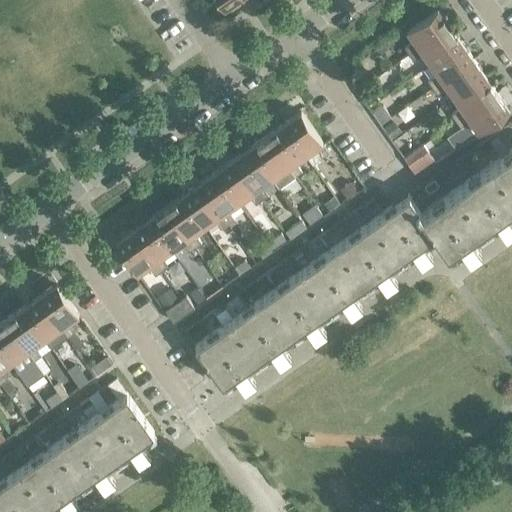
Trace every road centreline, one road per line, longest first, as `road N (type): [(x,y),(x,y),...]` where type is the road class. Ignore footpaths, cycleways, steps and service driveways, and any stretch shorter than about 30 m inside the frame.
road 1 (residential): [(511,234),(451,275),(419,275),(203,429)]
road 2 (residential): [(203,429),(50,211)]
road 3 (residential): [(50,211),(231,80)]
road 4 (residential): [(203,429),(87,511)]
road 5 (residential): [(231,80),(346,0)]
